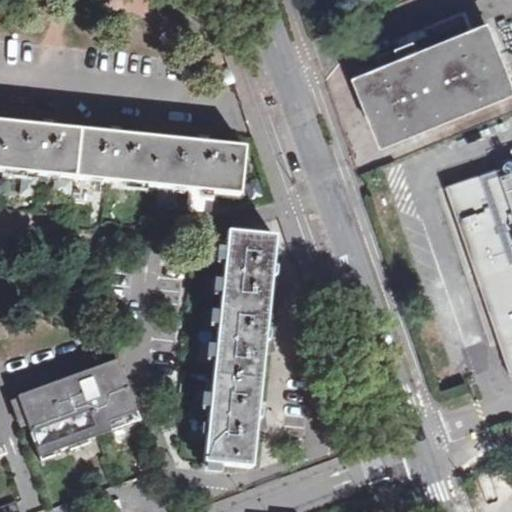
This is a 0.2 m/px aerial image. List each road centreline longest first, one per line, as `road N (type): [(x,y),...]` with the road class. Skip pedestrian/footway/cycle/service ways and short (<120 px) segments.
road 1 (tertiary): [(291,106),(414,450)]
road 2 (residential): [(291,106),(265,115),(0,86)]
road 3 (residential): [(414,450),(249,511)]
